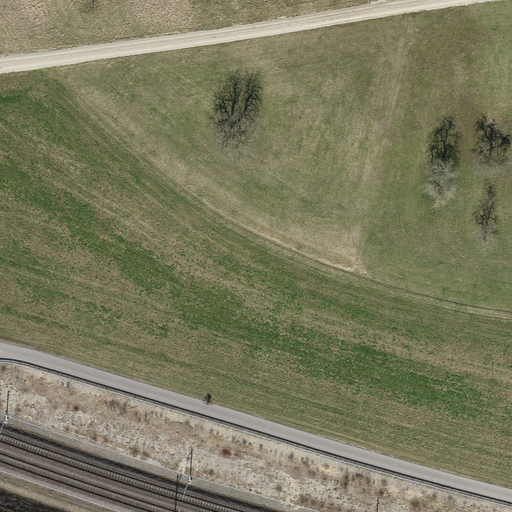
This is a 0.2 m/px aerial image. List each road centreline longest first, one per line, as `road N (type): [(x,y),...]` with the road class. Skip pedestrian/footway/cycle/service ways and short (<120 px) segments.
road 1 (track): [(511,496),(0,350)]
road 2 (track): [(448,0),(0,67)]
